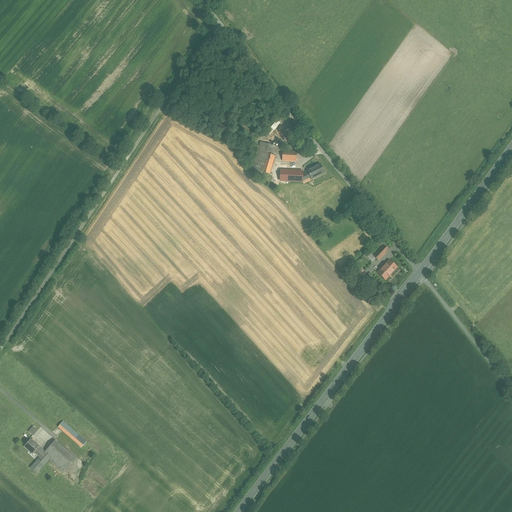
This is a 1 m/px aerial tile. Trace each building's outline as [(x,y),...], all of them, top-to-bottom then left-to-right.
[(262,141),(254,171),(273,178),(282,148),(262,141)] [(284,151),(282,161),(298,162),(298,152),(284,151)] [(308,173),(302,176),(302,181),(310,177),(312,179),(325,173),(320,164),(307,170),(308,173)] [(302,171),(281,170),(280,181),(302,182),(302,181),(302,176),(302,171)] [(375,260),(379,261),(391,250),(386,244),(375,256),(372,252),(367,258),(372,263),(375,260)] [(378,273),(385,279),(397,267),(390,261),(378,273)] [(373,279),(362,270),(355,275),(366,285),(373,279)] [(64,421),(59,428),(82,448),(87,442),(64,421)] [(35,426),(28,433),(34,436),(40,431),(35,426)] [(24,447),(33,454),(34,452),(38,448),(39,446),(33,441),(33,442),(30,439),(24,447)] [(40,457),(31,468),(36,473),(49,459),(64,471),(73,461),(53,443),(44,453),(38,448),(34,452),(40,457)]
